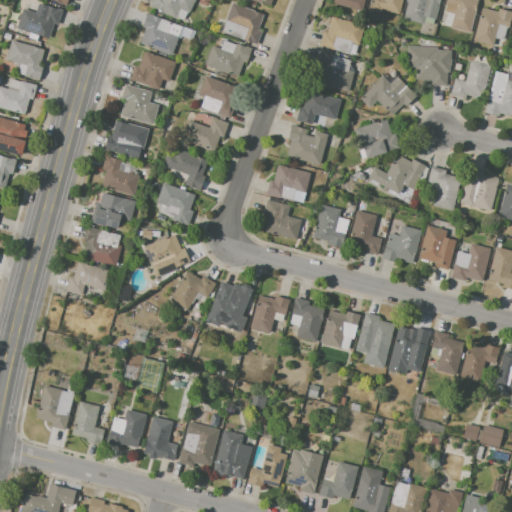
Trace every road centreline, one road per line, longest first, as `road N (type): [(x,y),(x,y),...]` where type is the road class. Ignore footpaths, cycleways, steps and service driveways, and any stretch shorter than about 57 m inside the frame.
road 1 (secondary): [(111,0),(0,395)]
road 2 (residential): [(511,322),(253,254),(226,239)]
road 3 (residential): [(246,511),(0,447)]
road 4 (residential): [(307,0),(226,239)]
